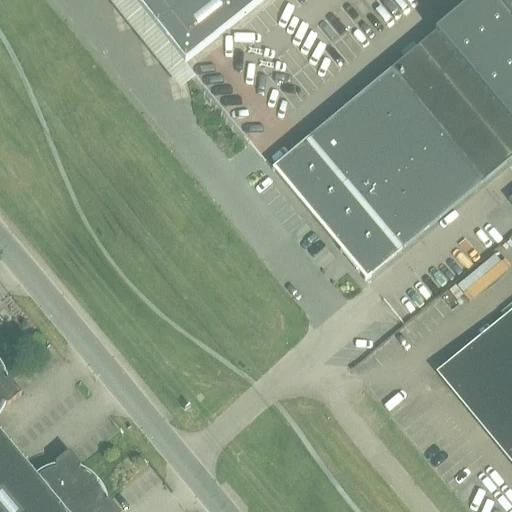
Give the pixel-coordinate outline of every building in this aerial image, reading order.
[(132,0),(184,65),(264,0),(132,0)] [(511,30),(486,0),(475,0),(433,35),(511,129),(511,30)] [(511,0),(499,0),(511,14),(511,0)] [(308,140),(271,170),(308,214),(365,282),(485,181),(511,159),(511,129),(433,35),(418,48),(417,49),(413,44),(401,54),(405,59),(392,70),(308,140)] [(511,313),(439,374),(511,462),(511,313)] [(0,458),(12,448),(0,432),(0,407),(1,406),(2,404),(7,406),(21,395),(10,381),(4,382),(3,379),(2,377),(1,374),(1,372),(0,370),(0,458)] [(0,511),(61,511),(95,484),(94,483),(92,481),(89,479),(88,477),(85,476),(82,474),(78,472),(80,466),(69,452),(55,464),(56,470),(51,471),(47,473),(44,474),(42,476),(38,478),(35,475),(12,448),(0,458),(0,511)] [(95,484),(61,511),(118,511),(110,502),(104,503),(103,501),(103,498),(102,496),(101,494),(100,491),(98,489),(97,487),(95,484)]
